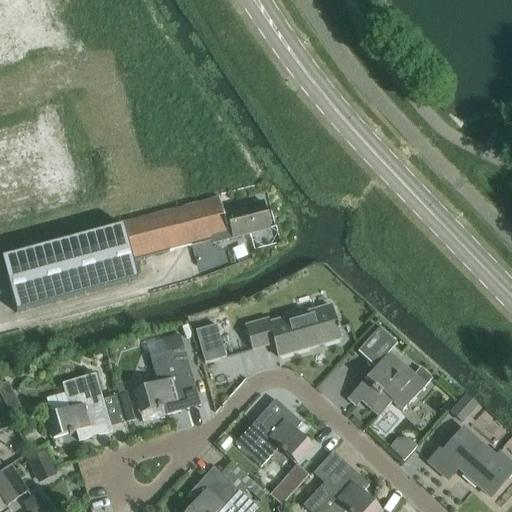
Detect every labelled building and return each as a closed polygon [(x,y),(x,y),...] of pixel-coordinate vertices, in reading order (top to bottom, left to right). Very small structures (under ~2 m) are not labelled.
[(20,0),(31,33),(59,25),(50,0),(20,0)] [(163,24),(144,29),(156,78),(183,71),(177,48),(171,22),(163,24)] [(144,29),(116,36),(128,84),(156,78),(144,29)] [(190,87),(183,89),(186,101),(193,99),(190,87)] [(183,89),(175,91),(178,103),(186,101),(183,89)] [(175,91),(168,93),(171,105),(178,103),(175,91)] [(168,93),(160,95),(163,106),(171,105),(168,93)] [(160,95),(153,96),(156,108),(163,106),(160,95)] [(153,96),(145,98),(148,110),(156,108),(153,96)] [(145,98),(137,100),(140,112),(148,110),(145,98)] [(137,100),(130,102),(133,114),(140,112),(137,100)] [(189,100),(137,113),(144,140),(196,127),(189,100)] [(65,112),(40,118),(50,158),(75,152),(69,128),(65,112)] [(40,118),(16,124),(27,165),(50,158),(40,118)] [(16,124),(0,128),(0,160),(3,171),(27,165),(16,124)] [(82,125),(69,128),(75,152),(88,149),(82,125)] [(196,127),(144,140),(151,167),(203,154),(196,127)] [(219,199),(122,224),(122,226),(133,263),(229,237),(219,199)] [(269,230),(262,204),(225,213),(232,240),(269,230)] [(78,217),(66,220),(69,229),(81,226),(78,217)] [(66,220),(54,223),(57,233),(69,229),(66,220)] [(122,226),(0,258),(16,313),(138,279),(122,226)] [(30,229),(18,232),(21,242),(33,239),(30,229)] [(18,232),(6,235),(9,245),(21,242),(18,232)] [(279,359),(339,343),(330,308),(269,324),(268,321),(247,327),(254,352),(274,347),(279,359)] [(216,326),(195,332),(205,364),(226,358),(216,326)] [(425,387),(389,354),(396,346),(378,329),(357,353),(375,369),(347,400),(356,407),(361,401),(379,417),(390,405),(401,414),(425,387)] [(201,405),(184,348),(180,336),(162,342),(166,353),(150,358),(158,383),(134,390),(141,414),(165,406),(168,415),(201,405)] [(70,410),(46,417),(53,440),(77,434),(79,441),(113,431),(96,374),(62,384),(70,410)] [(126,394),(118,397),(126,423),(134,421),(126,394)] [(15,396),(4,402),(11,415),(22,410),(15,396)] [(476,407),(466,397),(451,414),(461,424),(476,407)] [(276,400),(235,445),(261,469),(279,449),(297,466),(299,463),(313,448),(295,431),(302,424),(276,400)] [(383,444),(392,434),(377,420),(368,430),(383,444)] [(491,499),(511,474),(511,466),(499,455),(496,459),(462,429),(441,454),(438,451),(427,464),(447,481),(457,470),(491,499)] [(397,441),(389,450),(404,464),(418,449),(409,440),(397,441)] [(45,452),(27,461),(35,480),(54,471),(45,452)] [(342,463),(302,507),(307,511),(378,511),(380,510),(362,494),(368,487),(342,463)] [(297,466),(287,477),(297,486),(307,475),(297,466)] [(254,511),(258,508),(215,468),(191,494),(198,501),(187,511),(254,511)] [(11,470),(0,477),(0,495),(5,503),(18,494),(13,488),(20,483),(11,470)] [(253,484),(247,490),(261,504),(268,497),(253,484)]
